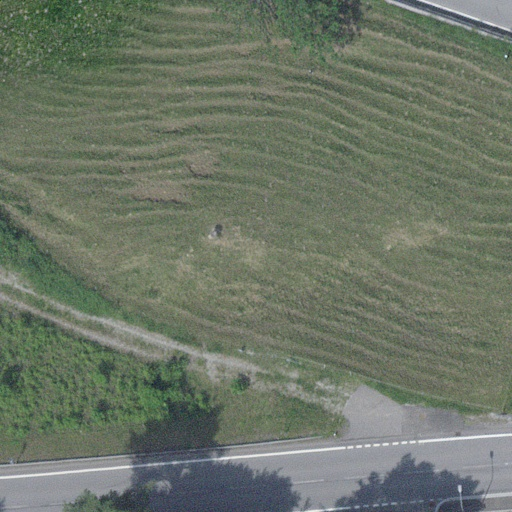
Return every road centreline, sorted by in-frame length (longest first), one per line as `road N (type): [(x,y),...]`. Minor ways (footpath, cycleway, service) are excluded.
road 1 (primary): [(0,508),(511,465)]
road 2 (track): [(397,511),(385,438),(362,416),(144,346),(0,287)]
